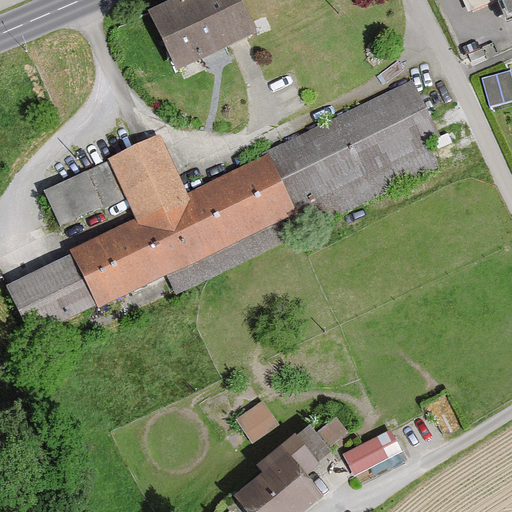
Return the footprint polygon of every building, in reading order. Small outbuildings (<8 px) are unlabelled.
[(177,82),(252,47),(230,0),(195,0),(149,21),(177,82)] [(511,0),(495,0),(505,21),(511,17),(511,0)] [(482,76),(490,105),(511,99),(511,70),(511,68),(482,76)] [(291,221),(437,151),(409,91),(262,160),(291,221)] [(0,301),(25,352),(291,225),(263,165),(182,203),(154,144),(99,171),(125,231),(0,293),(0,301)] [(445,392),(422,405),(442,440),(465,426),(445,392)] [(250,438),(279,424),(267,399),(238,413),(250,438)] [(358,479),(403,457),(390,431),(345,453),(358,479)] [(248,511),(308,511),(324,499),(289,454),(236,496),(248,511)]
